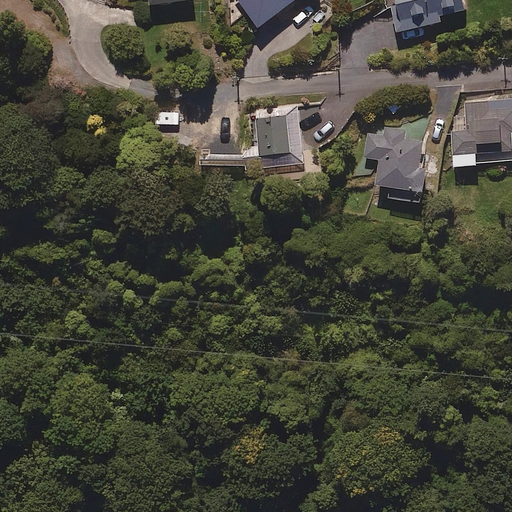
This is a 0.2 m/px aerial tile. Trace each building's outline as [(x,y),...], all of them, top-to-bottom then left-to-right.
[(240,0),(261,25),(293,0),(240,0)] [(467,0),(394,0),(401,30),(444,20),(443,15),(469,9),(467,0)] [(511,96),(463,102),(466,129),(453,131),(457,165),(511,158),(511,96)] [(246,166),(263,168),(305,162),(298,105),(255,110),(260,145),(249,147),(246,166)] [(408,128),(385,124),(383,134),(368,131),(364,155),(382,158),(378,183),(428,190),(431,166),(421,164),(425,138),(407,136),(408,128)]
